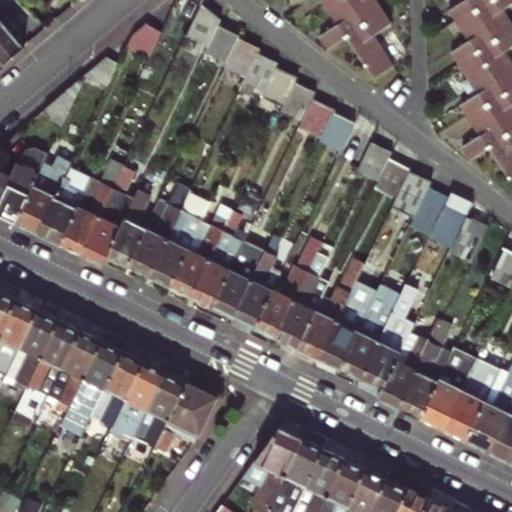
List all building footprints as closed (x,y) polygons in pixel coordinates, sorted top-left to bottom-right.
[(203,2),(203,0),(180,0),(181,8),(196,15),(203,2)] [(333,42),(350,30),(368,18),(356,0),(331,0),(331,1),(342,17),(324,29),(333,42)] [(356,0),(368,18),(386,7),(381,0),(356,0)] [(486,0),(459,0),(453,4),(461,17),(478,6),(486,0)] [(511,0),(486,0),(478,6),(498,37),(511,27),(511,19),(503,6),(511,0)] [(211,39),(220,20),(223,16),(203,2),(196,15),(190,28),(211,39)] [(498,37),(478,6),(461,17),(472,34),(455,46),(463,60),(481,48),(498,37)] [(394,19),(386,7),(368,18),(350,30),(369,58),(387,46),(377,30),(394,19)] [(0,53),(6,61),(27,44),(0,11),(0,53)] [(229,59),(242,33),(243,32),(220,20),(211,39),(206,48),(229,59)] [(134,32),(123,54),(144,64),(162,28),(147,22),(134,32)] [(511,42),(511,27),(498,37),(481,48),(508,89),(511,86),(511,57),(505,47),(511,42)] [(262,44),(242,33),(229,59),(228,62),(249,72),(260,48),(262,44)] [(281,59),(260,48),(249,72),(245,78),(266,88),(279,63),(281,59)] [(508,89),(481,48),(463,60),(481,89),(463,101),(471,114),(490,102),(508,89)] [(83,76),(102,96),(112,77),(98,63),(83,76)] [(266,90),(287,100),(298,77),(300,73),(279,63),(266,88),(266,90)] [(319,87),(298,77),(287,100),(284,105),(305,115),(315,94),(319,87)] [(77,80),(47,106),(65,115),(81,82),(77,80)] [(511,86),(508,89),(490,102),(508,130),(511,127),(511,86)] [(300,125),(321,136),(334,108),(336,105),(315,94),(305,115),(300,125)] [(508,130),(490,102),(471,114),(481,130),(464,141),(473,154),(489,143),(508,130)] [(357,119),(334,108),(321,136),(320,137),(343,147),(357,119)] [(511,127),(508,130),(489,143),(508,173),(511,170),(511,127)] [(378,177),(388,156),(391,150),(372,140),(358,168),(378,177)] [(0,212),(13,219),(42,162),(47,151),(34,145),(27,146),(22,158),(18,156),(11,171),(2,167),(0,170),(0,212)] [(411,167),(388,156),(378,177),(375,184),(397,195),(411,167)] [(112,183),(122,162),(112,157),(101,178),(112,183)] [(13,219),(35,229),(63,174),(66,168),(57,163),(55,168),(42,162),(13,219)] [(101,261),(105,252),(134,193),(126,190),(136,169),(122,162),(112,183),(78,250),(101,261)] [(78,250),(112,183),(101,178),(90,173),(85,184),(58,240),(78,250)] [(71,178),(63,174),(35,229),(58,240),(85,184),(79,181),(76,186),(68,183),(71,178)] [(157,229),(147,225),(127,263),(148,273),(181,207),(191,187),(180,183),(157,229)] [(127,263),(147,225),(137,220),(151,193),(138,187),(134,193),(105,252),(127,263)] [(437,224),(448,201),(450,197),(429,187),(416,214),(437,224)] [(467,210),(448,201),(437,224),(434,228),(453,238),(465,214),(467,210)] [(181,207),(148,273),(169,284),(202,218),(181,207)] [(223,228),(190,293),(211,304),(243,240),(233,236),(237,228),(235,227),(243,212),(233,208),(223,228)] [(471,259),(487,225),(465,214),(453,238),(448,248),(471,259)] [(223,228),(202,218),(169,284),(190,293),(223,228)] [(244,238),(247,232),(237,228),(233,236),(243,240),(244,238)] [(282,254),(292,237),(279,229),(268,246),(282,254)] [(274,286),(254,325),(276,335),(322,241),(311,236),(296,267),(295,266),(283,290),(274,286)] [(244,238),(243,240),(211,304),(232,314),(265,249),(244,238)] [(333,246),(322,241),(276,335),(296,345),(315,305),(306,301),(333,246)] [(511,283),(511,282),(511,247),(510,246),(496,275),(511,283)] [(232,314),(254,325),(274,286),(282,271),(273,267),(279,256),(265,249),(232,314)] [(318,355),(359,272),(347,266),(332,296),(322,291),(315,305),(296,345),(318,355)] [(408,282),(418,287),(423,276),(413,271),(408,282)] [(376,280),(359,272),(318,355),(340,366),(373,300),(368,297),(376,280)] [(360,376),(380,385),(412,320),(404,316),(418,287),(408,282),(403,292),(360,376)] [(360,376),(403,292),(390,286),(382,304),(373,300),(340,366),(360,376)] [(0,329),(15,298),(0,290),(0,329)] [(0,370),(5,373),(37,309),(15,298),(0,329),(0,370)] [(25,385),(57,319),(37,309),(5,373),(2,378),(23,388),(25,385)] [(399,406),(420,416),(453,349),(444,345),(456,323),(442,317),(431,340),(399,406)] [(46,395),(78,330),(57,319),(25,385),(46,395)] [(399,406),(431,340),(419,334),(425,324),(413,319),(412,320),(380,385),(375,394),(399,406)] [(101,341),(78,330),(46,395),(56,399),(69,405),(101,341)] [(121,351),(101,341),(69,405),(60,423),(80,433),(89,415),(121,351)] [(441,426),(475,357),(454,347),(453,349),(420,416),(441,426)] [(110,425),(142,361),(121,351),(89,415),(110,425)] [(441,426),(465,437),(499,368),(475,357),(441,426)] [(164,372),(142,361),(110,425),(108,430),(119,436),(122,431),(132,436),(164,372)] [(499,368),(465,437),(487,448),(511,398),(511,361),(507,372),(499,368)] [(185,382),(164,372),(132,436),(153,447),(156,442),(185,382)] [(185,382),(156,442),(169,449),(177,433),(194,442),(203,430),(205,424),(216,397),(185,382)] [(511,398),(487,448),(510,459),(511,454),(511,398)] [(216,511),(264,511),(300,437),(279,427),(242,478),(258,486),(254,494),(259,496),(251,511),(233,511),(223,504),(216,511)] [(319,446),(300,437),(264,511),(286,511),(287,511),(319,446)] [(289,511),(316,511),(343,458),(319,446),(287,511),(289,511)] [(363,468),(343,458),(316,511),(342,511),(346,504),(363,468)] [(368,511),(385,478),(363,468),(346,504),(355,509),(353,511),(368,511)] [(395,511),(406,489),(385,478),(368,511),(395,511)] [(18,496),(0,487),(0,504),(11,510),(18,496)] [(421,511),(428,499),(406,489),(395,511),(421,511)] [(447,511),(449,509),(428,499),(421,511),(447,511)]
